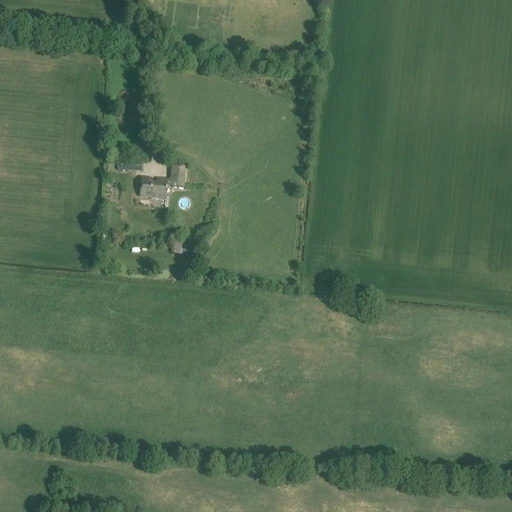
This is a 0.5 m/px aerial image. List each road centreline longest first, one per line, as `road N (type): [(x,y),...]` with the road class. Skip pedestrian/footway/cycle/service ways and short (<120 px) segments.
road 1 (track): [(0,27),(120,38),(130,34),(135,0)]
road 2 (track): [(123,37),(147,70),(153,152)]
